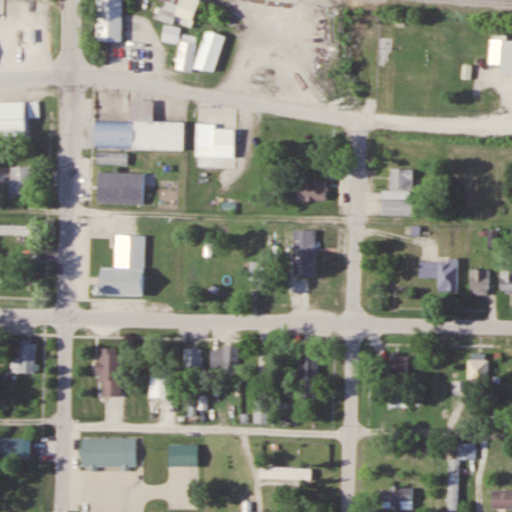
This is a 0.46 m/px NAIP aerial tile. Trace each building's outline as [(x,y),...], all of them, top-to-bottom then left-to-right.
[(97,0),(97,41),(122,41),(122,0),(97,0)] [(200,0),(160,0),(155,17),(191,28),(200,0)] [(162,41),(178,43),(180,26),(164,25),(162,41)] [(196,67),(215,72),(224,34),(205,29),(196,67)] [(190,72),(198,36),(183,33),(175,69),(190,72)] [(511,77),(511,40),(501,40),(500,78),(511,77)] [(0,99),(0,135),(30,134),(29,98),(0,99)] [(184,149),(185,121),(153,121),(153,99),(131,99),(130,121),(94,120),(94,148),(184,149)] [(215,156),(215,147),(234,147),(234,128),(215,128),(215,122),(196,122),(196,156),(215,156)] [(127,164),(128,153),(97,152),(96,163),(127,164)] [(3,196),(31,196),(31,165),(3,165),(3,196)] [(390,187),(413,187),(413,167),(390,167),(390,187)] [(144,203),(144,172),(99,172),(99,203),(144,203)] [(297,200),(328,200),(328,179),(297,179),(297,200)] [(411,199),(411,191),(383,191),(383,215),(420,215),(420,199),(411,199)] [(0,234),(31,234),(31,225),(0,224),(0,234)] [(146,235),(117,234),(116,267),(102,267),(101,294),(144,296),(146,235)] [(323,282),(324,266),(327,266),(328,245),(305,244),(304,282),(323,282)] [(180,284),(180,252),(159,252),(159,284),(180,284)] [(0,257),(0,289),(15,290),(15,258),(0,257)] [(420,259),(420,277),(438,277),(438,290),(457,290),(457,259),(420,259)] [(266,261),(251,261),(251,282),(266,282),(266,261)] [(489,268),(470,268),(470,293),(489,293),(489,268)] [(511,290),(511,268),(500,269),(500,291),(511,290)] [(17,343),(17,373),(35,373),(35,343),(17,343)] [(212,370),(240,370),(240,347),(212,347),(212,370)] [(122,348),(100,348),(100,396),(122,396),(122,348)] [(202,348),(184,348),(184,373),(202,373),(202,348)] [(409,354),(385,354),(385,377),(409,377),(409,354)] [(319,356),(303,356),(303,394),(319,394),(319,356)] [(470,389),(489,389),(489,360),(470,360),(470,389)] [(171,397),(171,377),(151,377),(151,397),(171,397)] [(270,423),(270,393),(256,393),(256,423),(270,423)] [(391,407),(409,407),(409,394),(391,394),(391,407)] [(82,436),(83,467),(133,466),(132,436),(82,436)] [(0,457),(25,458),(25,439),(0,438),(0,457)] [(459,459),(476,459),(476,442),(458,442),(458,459),(449,459),(448,511),(458,511),(459,459)] [(198,444),(169,444),(169,466),(198,466),(198,444)] [(312,467),(260,467),(260,479),(312,479),(312,467)] [(413,508),(413,486),(387,486),(387,508),(413,508)] [(492,508),(511,508),(511,489),(492,490),(492,508)]
